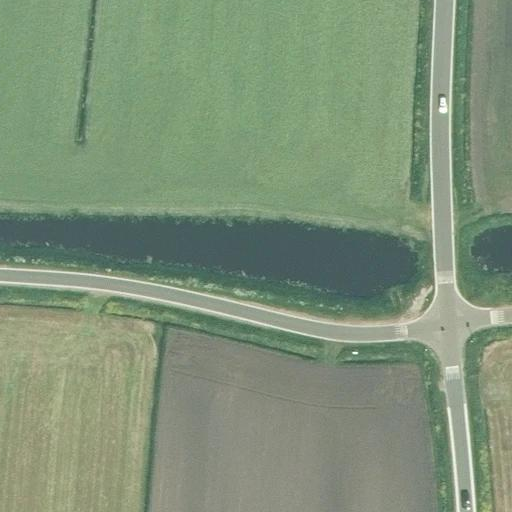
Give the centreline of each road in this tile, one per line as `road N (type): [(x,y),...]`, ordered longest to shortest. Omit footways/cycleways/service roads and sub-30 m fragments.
road 1 (unclassified): [(0,275),(115,281),(316,329),(386,333),(446,325)]
road 2 (tertiary): [(446,325),(441,0)]
road 3 (tertiary): [(462,511),(446,325)]
